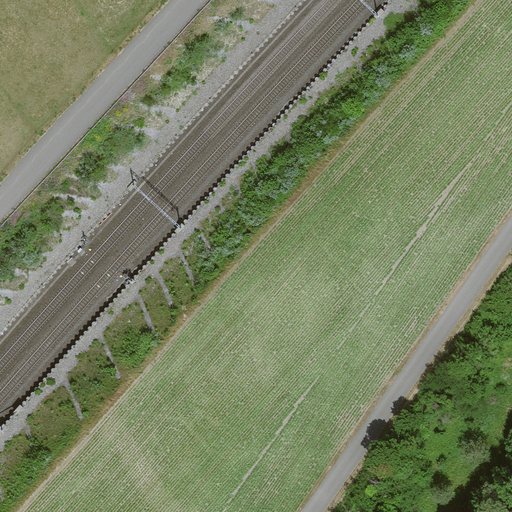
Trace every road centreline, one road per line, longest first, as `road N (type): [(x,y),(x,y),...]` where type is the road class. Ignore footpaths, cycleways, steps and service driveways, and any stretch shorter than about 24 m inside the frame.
road 1 (unclassified): [(311,511),(511,230)]
road 2 (unclassified): [(0,207),(192,0)]
